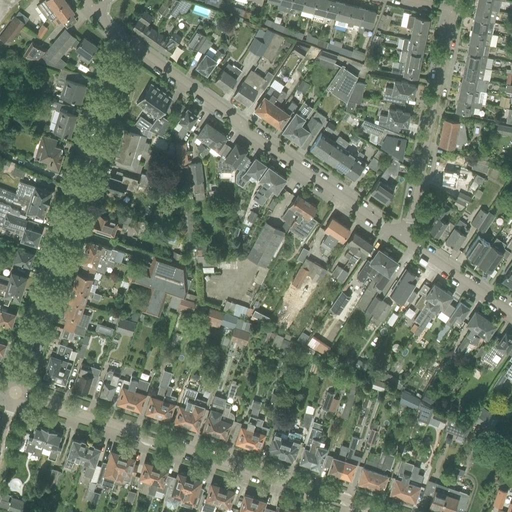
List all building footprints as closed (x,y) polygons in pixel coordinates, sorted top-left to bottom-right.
[(0,0),(0,20),(12,4),(17,0),(0,0)] [(66,2),(64,0),(44,0),(37,5),(47,18),(48,17),(50,13),(53,11),(66,2)] [(164,0),(157,10),(167,17),(170,14),(170,13),(179,1),(177,0),(164,0)] [(170,13),(170,14),(175,17),(186,0),(177,0),(179,1),(170,13)] [(283,11),(288,13),(291,0),(279,0),(278,3),(277,10),(283,11)] [(296,8),(301,9),(303,0),(291,0),(288,13),(294,14),(296,8)] [(303,0),(301,9),(313,12),(316,0),(303,0)] [(316,0),(313,12),(311,20),(323,23),(325,15),(328,0),(316,0)] [(329,0),(328,0),(325,15),(336,18),(340,3),(335,2),(336,2),(329,0)] [(477,0),(476,7),(490,10),(496,11),(497,11),(499,0),(477,0)] [(66,2),(53,11),(50,13),(48,17),(52,20),(57,26),(74,13),(66,2)] [(336,18),(334,24),(346,27),(352,6),(344,4),(340,3),(336,18)] [(352,29),(358,30),(363,9),(359,8),(359,7),(352,6),(346,27),(352,29)] [(476,7),(474,19),(494,23),(496,11),(490,10),(476,7)] [(367,10),(363,9),(358,30),(362,31),(364,25),(371,27),(375,12),(367,10)] [(146,25),(152,17),(144,11),(130,30),(149,43),(157,32),(147,25),(146,25)] [(18,12),(15,16),(24,23),(27,19),(18,12)] [(408,15),(406,25),(406,27),(412,29),(412,28),(426,31),(428,19),(408,15)] [(15,16),(0,35),(0,41),(2,39),(9,44),(24,23),(15,16)] [(474,19),(472,30),(492,34),(494,23),(474,19)] [(266,20),(264,25),(271,28),(273,23),(266,20)] [(271,28),(283,33),(284,27),(273,23),(271,28)] [(42,25),(36,34),(42,37),(47,28),(42,25)] [(284,27),(283,33),(294,37),(296,31),(284,27)] [(260,41),(265,32),(259,28),(248,49),(255,52),(261,41),(260,41)] [(412,28),(412,29),(410,39),(423,42),(426,31),(412,28)] [(197,29),(187,43),(197,50),(198,49),(204,41),(206,37),(207,36),(197,29)] [(261,41),(255,52),(271,60),(284,36),(267,29),(265,32),(260,41),(261,41)] [(65,30),(48,50),(38,61),(40,62),(62,69),(66,64),(58,57),(70,44),(76,48),(75,49),(81,53),(78,57),(87,64),(94,54),(92,53),(96,47),(83,37),(80,42),(74,39),(75,38),(65,30)] [(467,41),(469,42),(489,46),(495,47),(497,35),(492,34),(472,30),(470,36),(469,36),(467,41)] [(296,31),(294,37),(301,39),(303,34),(296,31)] [(157,32),(149,43),(168,57),(181,38),(173,32),(167,40),(157,32)] [(308,33),(305,41),(309,42),(316,45),(318,39),(311,37),(311,34),(308,33)] [(204,41),(198,49),(205,54),(206,53),(210,47),(213,43),(206,37),(204,41)] [(423,42),(410,39),(403,38),(401,50),(421,54),(423,42)] [(318,39),(316,45),(324,48),(326,42),(318,39)] [(38,61),(48,50),(32,41),(22,56),(38,61)] [(469,42),(467,53),(487,57),(489,46),(469,42)] [(202,58),(196,66),(207,74),(212,66),(214,64),(216,65),(224,53),(229,47),(222,43),(218,48),(216,51),(212,57),(206,53),(205,54),(202,58)] [(293,50),(303,56),(307,50),(297,43),(293,50)] [(316,57),(317,56),(322,49),(314,47),(310,53),(316,57)] [(339,53),(350,57),(352,52),(341,48),(339,53)] [(317,56),(316,57),(333,63),(336,55),(337,56),(337,55),(322,49),(317,56)] [(362,61),(364,54),(353,50),(352,52),(350,57),(362,61)] [(401,50),(399,61),(419,65),(421,54),(401,50)] [(467,53),(465,64),(485,69),(487,57),(467,53)] [(229,61),(220,73),(214,81),(228,90),(242,71),(229,61)] [(399,61),(398,68),(392,67),(391,72),(416,77),(419,65),(399,61)] [(342,64),(325,88),(328,90),(329,88),(331,90),(331,91),(346,101),(345,101),(346,102),(358,75),(357,75),(346,68),(345,69),(343,68),(345,65),(342,64)] [(465,64),(462,76),(483,80),(485,69),(465,64)] [(251,68),(239,87),(234,95),(248,105),(256,93),(256,92),(260,86),(264,89),(274,73),(269,70),(264,77),(251,68)] [(74,73),(64,70),(60,69),(55,83),(64,85),(61,96),(78,101),(81,92),(82,92),(85,84),(71,80),(74,73)] [(459,81),(458,87),(480,92),(486,93),(488,81),(483,80),(462,76),(461,82),(459,81)] [(290,77),(283,87),(263,116),(271,121),(280,108),(277,106),(295,81),(290,77)] [(407,82),(401,81),(401,82),(394,81),(393,88),(385,87),(383,98),(382,100),(393,102),(402,104),(404,96),(406,94),(408,97),(413,98),(413,95),(414,96),(416,89),(414,89),(415,85),(407,84),(407,82)] [(355,83),(351,93),(362,95),(364,83),(357,82),(355,83)] [(157,117),(148,130),(163,136),(169,121),(160,115),(172,98),(150,83),(136,103),(157,117)] [(271,87),(260,101),(254,110),(263,116),(283,87),(278,83),(274,89),(271,87)] [(480,92),(458,87),(457,92),(459,93),(458,99),(482,104),(485,104),(487,93),(486,93),(480,92)] [(362,95),(351,93),(347,100),(360,103),(362,95)] [(499,104),(509,106),(511,97),(501,95),(499,104)] [(482,104),(458,99),(456,111),(474,114),(475,107),(481,108),(482,104)] [(284,111),(280,108),(271,121),(280,128),(289,115),(290,115),(297,105),(291,101),(284,111)] [(72,107),(62,103),(58,102),(56,109),(60,110),(54,131),(69,135),(76,114),(70,112),(72,107)] [(287,123),(282,131),(291,138),(300,124),(300,125),(301,124),(312,109),(302,102),(291,118),(287,123)] [(402,110),(395,108),(395,110),(388,109),(387,116),(379,114),(377,124),(393,131),(397,132),(398,124),(400,122),(402,125),(407,126),(407,123),(409,124),(410,117),(409,117),(409,113),(401,111),(402,110)] [(187,109),(181,117),(179,121),(184,124),(176,135),(181,139),(197,116),(187,109)] [(304,127),(301,124),(300,125),(300,124),(291,138),(305,147),(326,118),(316,111),(304,127)] [(463,122),(444,118),(439,145),(460,149),(461,143),(466,140),(463,122)] [(399,134),(364,119),(360,125),(366,128),(365,130),(378,135),(376,141),(376,142),(401,156),(402,152),(404,153),(405,146),(403,145),(404,139),(398,138),(399,134)] [(329,122),(325,127),(331,132),(336,126),(329,122)] [(124,129),(120,141),(136,146),(137,142),(143,144),(144,144),(144,142),(146,136),(143,135),(145,129),(132,123),(129,131),(124,129)] [(206,123),(200,131),(197,136),(202,139),(196,148),(201,151),(216,130),(206,123)] [(511,135),(511,126),(497,124),(495,132),(511,135)] [(216,130),(201,151),(206,155),(212,145),(217,149),(215,151),(220,155),(224,150),(227,145),(223,142),(226,137),(216,130)] [(321,133),(310,149),(332,165),(344,148),(321,133)] [(42,135),(38,149),(35,157),(50,161),(48,167),(58,170),(63,156),(58,154),(60,148),(54,146),(56,139),(42,135)] [(116,158),(114,165),(123,168),(128,169),(127,170),(139,174),(142,166),(137,164),(142,150),(143,144),(137,142),(136,146),(120,141),(115,158),(116,158)] [(190,183),(188,164),(185,142),(175,143),(176,153),(182,223),(184,249),(197,248),(192,199),(191,193),(190,183)] [(224,150),(220,155),(217,160),(217,173),(230,173),(236,164),(242,156),(246,151),(235,143),(229,153),(224,150)] [(356,157),(344,148),(332,165),(344,173),(356,157)] [(378,149),(367,165),(375,171),(381,163),(380,162),(383,158),(384,159),(387,155),(378,149)] [(359,151),(356,157),(344,173),(353,180),(365,163),(360,160),(364,154),(359,151)] [(473,160),(474,160),(489,166),(490,166),(493,158),(475,152),(473,160)] [(242,156),(236,164),(238,166),(244,158),(242,156)] [(0,166),(6,170),(10,162),(0,157),(0,166)] [(242,166),(236,174),(235,182),(241,187),(251,173),(257,178),(266,165),(255,157),(247,169),(242,166)] [(392,160),(385,169),(390,173),(397,174),(399,162),(397,160),(393,158),(392,160)] [(442,178),(441,184),(455,187),(458,173),(460,164),(445,159),(442,178)] [(200,163),(188,164),(190,183),(203,181),(200,163)] [(268,166),(262,174),(259,180),(263,183),(252,198),(257,201),(277,172),(274,170),(274,168),(271,166),(269,167),(268,166)] [(22,179),(25,172),(14,167),(11,174),(22,179)] [(109,175),(105,189),(113,191),(113,194),(114,196),(116,198),(119,198),(121,196),(122,194),(125,186),(133,188),(135,184),(137,185),(138,182),(147,185),(145,191),(150,193),(153,182),(149,180),(150,176),(140,173),(138,178),(119,172),(117,178),(109,175)] [(286,179),(277,172),(257,201),(262,205),(272,190),(276,192),(286,179)] [(371,189),(370,191),(373,194),(386,202),(394,190),(383,183),(386,179),(380,176),(375,183),(371,189)] [(204,192),(203,181),(190,183),(191,193),(204,192)] [(52,191),(42,188),(22,182),(20,188),(33,192),(31,199),(48,204),(48,203),(50,202),(51,199),(50,197),(52,191)] [(31,199),(17,194),(0,187),(0,193),(5,194),(6,195),(5,198),(6,200),(11,202),(13,201),(29,205),(27,211),(42,216),(43,215),(45,214),(48,204),(31,199)] [(459,192),(456,198),(466,202),(468,197),(459,192)] [(298,194),(292,202),(282,218),(286,221),(285,222),(290,225),(307,200),(298,194)] [(278,200),(273,197),(266,211),(270,213),(278,200)] [(466,202),(456,198),(454,203),(463,208),(466,202)] [(210,200),(211,210),(215,212),(218,212),(217,200),(210,200)] [(307,200),(290,225),(294,228),(295,229),(303,217),(307,219),(316,207),(307,200)] [(0,211),(7,213),(7,214),(17,217),(19,211),(11,208),(10,206),(0,202),(0,211)] [(444,203),(432,221),(433,222),(428,230),(438,236),(440,233),(446,236),(455,223),(449,219),(447,222),(442,219),(450,207),(444,203)] [(477,228),(487,213),(480,208),(470,223),(477,228)] [(0,221),(4,223),(2,227),(23,233),(21,240),(36,244),(37,243),(38,242),(39,239),(38,238),(40,232),(32,230),(33,227),(25,225),(27,220),(17,217),(7,214),(7,213),(0,211),(0,221)] [(257,214),(251,211),(246,220),(252,223),(257,214)] [(487,213),(477,228),(484,232),(495,215),(488,211),(487,213)] [(117,220),(106,216),(97,213),(92,228),(113,234),(115,227),(127,231),(127,230),(137,233),(141,221),(119,214),(117,220)] [(319,244),(320,244),(318,247),(320,249),(319,250),(321,252),(340,223),(332,217),(323,229),(328,232),(319,244)] [(459,219),(450,232),(445,241),(456,249),(469,229),(465,226),(467,224),(459,219)] [(249,255),(248,256),(265,266),(284,231),(266,222),(251,250),(249,255)] [(290,225),(285,222),(281,228),(286,231),(287,230),(290,225)] [(340,223),(321,252),(325,254),(328,250),(337,238),(341,241),(349,229),(340,223)] [(308,231),(302,244),(309,247),(315,235),(308,231)] [(349,259),(363,238),(353,232),(344,245),(349,248),(343,255),(349,259)] [(477,237),(471,246),(465,254),(477,262),(489,245),(477,237)] [(363,238),(349,259),(354,262),(359,255),(363,258),(372,245),(363,238)] [(494,239),(478,263),(490,271),(501,255),(506,258),(510,252),(509,251),(503,247),(504,246),(494,239)] [(23,248),(6,243),(0,240),(0,246),(4,248),(3,251),(15,254),(13,261),(29,266),(33,253),(22,250),(23,248)] [(109,259),(114,261),(117,250),(88,241),(85,251),(109,259)] [(249,255),(251,250),(245,246),(242,252),(249,255)] [(303,247),(297,259),(302,262),(308,250),(303,247)] [(367,260),(356,277),(363,281),(366,276),(367,275),(372,278),(374,276),(379,269),(388,255),(378,249),(369,261),(367,260)] [(84,263),(82,268),(94,272),(94,271),(104,274),(107,266),(112,267),(114,261),(109,259),(85,251),(81,262),(84,263)] [(174,252),(171,260),(181,263),(184,255),(174,252)] [(136,267),(133,276),(131,280),(149,286),(141,311),(158,317),(164,298),(166,293),(172,295),(181,297),(184,299),(184,298),(186,292),(191,279),(186,278),(185,265),(181,263),(171,260),(164,258),(154,254),(150,266),(148,271),(136,267)] [(374,276),(372,278),(377,281),(373,288),(380,293),(391,276),(388,275),(397,262),(388,255),(379,269),(374,276)] [(305,257),(276,315),(295,324),(324,266),(305,257)] [(507,266),(510,268),(502,280),(511,286),(511,285),(511,259),(507,266)] [(336,278),(342,268),(337,264),(330,274),(336,278)] [(77,273),(73,286),(88,291),(94,272),(82,268),(81,274),(77,273)] [(342,268),(336,278),(341,281),(347,272),(342,268)] [(414,285),(418,279),(414,276),(415,275),(405,269),(397,282),(402,284),(394,296),(408,306),(417,293),(407,287),(410,282),(414,285)] [(0,274),(0,281),(22,288),(26,277),(11,272),(9,278),(0,274)] [(0,281),(0,293),(19,300),(22,288),(0,281)] [(434,283),(425,295),(422,293),(414,305),(421,309),(414,319),(420,323),(427,313),(443,289),(434,283)] [(68,300),(84,305),(88,291),(73,286),(68,300)] [(443,308),(441,310),(449,315),(455,307),(447,302),(452,295),(443,289),(427,313),(420,323),(415,331),(420,334),(439,306),(443,308)] [(203,297),(186,292),(184,298),(203,303),(205,298),(203,297)] [(349,297),(340,292),(329,308),(337,314),(349,297)] [(181,297),(172,295),(169,305),(177,308),(181,297)] [(374,314),(382,300),(375,296),(367,309),(374,314)] [(184,299),(181,297),(177,308),(191,313),(195,302),(184,299)] [(67,315),(66,321),(77,325),(77,326),(86,329),(90,316),(81,313),(84,305),(68,300),(64,314),(67,315)] [(237,316),(243,318),(249,307),(226,300),(222,311),(223,311),(237,316)] [(382,300),(374,314),(371,318),(369,320),(375,324),(379,319),(380,319),(389,305),(382,300)] [(455,307),(449,315),(434,337),(436,338),(433,343),(438,347),(441,342),(439,341),(456,317),(461,320),(469,307),(460,301),(455,307)] [(207,314),(209,307),(198,303),(195,310),(207,314)] [(7,309),(1,306),(1,305),(0,305),(0,321),(11,325),(14,314),(6,311),(7,309)] [(412,318),(416,310),(409,306),(404,314),(412,318)] [(209,307),(206,318),(220,322),(223,312),(209,307)] [(254,309),(249,318),(265,326),(270,317),(254,309)] [(367,309),(364,314),(371,318),(374,314),(367,309)] [(237,316),(223,311),(220,323),(233,328),(237,316)] [(465,338),(457,349),(463,352),(465,349),(469,341),(485,318),(475,311),(466,324),(472,327),(465,338)] [(243,318),(237,316),(233,328),(242,330),(246,319),(243,318)] [(120,318),(118,324),(124,326),(122,332),(131,335),(135,323),(120,318)] [(495,325),(485,318),(469,341),(465,349),(469,352),(474,344),(475,345),(482,334),(486,338),(495,325)] [(77,325),(66,321),(63,328),(64,328),(70,330),(72,331),(73,331),(75,332),(76,330),(77,326),(77,325)] [(70,330),(64,328),(61,337),(67,339),(70,330)] [(108,328),(105,335),(111,337),(114,330),(108,328)] [(242,330),(233,328),(230,339),(245,344),(249,333),(242,330)] [(495,336),(484,352),(481,356),(487,360),(493,352),(502,358),(511,342),(511,336),(505,331),(500,339),(495,336)] [(302,332),(296,340),(303,345),(308,337),(302,332)] [(84,334),(81,343),(87,345),(90,336),(84,334)] [(276,334),(272,344),(279,347),(282,337),(276,334)] [(279,347),(280,347),(289,350),(291,343),(292,341),(282,337),(279,347)] [(311,337),(306,344),(312,348),(317,341),(311,337)] [(81,343),(80,342),(76,355),(83,357),(87,345),(81,343)] [(51,355),(44,376),(45,376),(45,378),(50,379),(50,378),(54,380),(65,346),(59,344),(55,357),(51,355)] [(485,348),(481,345),(474,356),(478,359),(485,348)] [(65,346),(54,380),(57,380),(56,382),(61,384),(62,382),(64,383),(71,362),(67,361),(71,348),(65,346)] [(347,355),(344,363),(351,366),(354,358),(347,355)] [(367,365),(358,359),(353,366),(363,372),(367,365)] [(82,363),(77,378),(74,387),(87,392),(90,384),(95,386),(99,375),(86,371),(88,365),(82,363)] [(106,371),(99,394),(100,395),(101,397),(104,398),(105,396),(110,398),(111,398),(119,373),(109,369),(107,371),(106,371)] [(151,396),(149,402),(146,411),(157,415),(166,387),(171,372),(164,370),(158,385),(159,386),(156,397),(151,396)] [(122,386),(120,393),(117,402),(128,406),(138,378),(131,376),(130,381),(124,379),(121,386),(122,386)] [(138,378),(128,406),(140,410),(143,400),(145,394),(149,382),(145,380),(138,378)] [(369,386),(383,391),(385,382),(372,378),(369,386)] [(449,380),(444,387),(451,391),(455,384),(449,380)] [(185,425),(195,396),(199,383),(196,390),(186,387),(186,386),(183,394),(181,398),(181,399),(174,421),(185,425)] [(231,383),(227,395),(233,397),(237,385),(231,383)] [(173,389),(166,387),(157,415),(168,419),(176,397),(171,396),(173,389)] [(427,388),(423,395),(432,401),(436,393),(427,388)] [(416,406),(419,399),(403,391),(399,401),(415,408),(416,406)] [(343,406),(340,417),(347,419),(355,394),(348,392),(343,406)] [(271,406),(267,417),(274,419),(276,412),(281,395),(273,393),(269,406),(271,406)] [(324,400),(322,407),(328,409),(329,405),(330,402),(332,397),(333,395),(327,393),(324,400)] [(197,429),(206,400),(195,396),(185,425),(197,429)] [(329,405),(328,409),(327,410),(334,413),(338,400),(332,397),(330,402),(329,405)] [(431,404),(419,399),(416,406),(423,409),(419,416),(429,420),(431,415),(434,406),(431,404)] [(223,406),(214,434),(225,438),(227,432),(232,434),(237,421),(233,420),(234,417),(234,415),(233,413),(231,412),(229,411),(232,403),(225,401),(223,406)] [(212,402),(206,421),(203,430),(214,434),(223,406),(212,402)] [(452,402),(448,408),(454,411),(457,406),(452,402)] [(488,431),(498,418),(478,404),(466,422),(488,431)] [(449,413),(434,406),(431,415),(446,422),(449,413)] [(274,419),(271,427),(276,429),(281,413),(276,412),(274,419)] [(312,415),(305,412),(301,424),(308,426),(312,415)] [(237,421),(232,434),(238,436),(236,441),(247,445),(256,417),(252,415),(250,415),(248,420),(245,419),(243,423),(237,421)] [(465,438),(471,424),(449,415),(445,429),(465,438)] [(256,417),(247,445),(259,449),(264,433),(265,433),(267,427),(261,425),(263,419),(256,417)] [(28,440),(25,450),(33,452),(35,453),(34,454),(37,455),(38,454),(40,455),(41,452),(48,430),(36,426),(33,435),(30,434),(28,440)] [(311,427),(299,462),(301,462),(300,463),(305,465),(305,463),(309,465),(318,439),(321,430),(311,427)] [(377,431),(370,428),(365,442),(372,444),(377,431)] [(61,434),(48,430),(41,452),(48,455),(48,457),(55,460),(58,450),(59,450),(61,444),(58,443),(61,434)] [(275,431),(270,447),(271,448),(270,452),(273,453),(273,454),(277,455),(278,455),(280,456),(286,439),(286,440),(288,435),(275,431)] [(286,439),(280,456),(282,456),(282,457),(286,458),(287,458),(291,459),(293,455),(294,455),(300,439),(301,434),(295,432),(294,433),(289,431),(288,435),(286,440),(286,439)] [(348,447),(339,475),(344,476),(343,477),(348,479),(349,478),(350,478),(355,463),(350,461),(353,452),(358,437),(352,435),(348,447)] [(73,439),(70,448),(68,455),(66,455),(62,468),(70,470),(75,458),(81,460),(86,443),(73,439)] [(318,439),(309,465),(314,466),(314,468),(318,470),(319,468),(326,448),(322,446),(324,441),(318,439)] [(86,443),(81,460),(87,462),(83,475),(92,478),(85,499),(90,501),(96,482),(99,471),(100,466),(94,464),(100,448),(86,443)] [(333,456),(328,471),(328,473),(333,474),(333,473),(339,475),(348,447),(342,445),(338,457),(333,456)] [(101,464),(99,471),(96,482),(112,488),(114,483),(122,455),(111,451),(108,460),(106,466),(101,464)] [(379,457),(370,486),(382,490),(387,474),(383,473),(386,466),(390,468),(394,456),(381,452),(379,457)] [(122,455),(114,483),(120,485),(122,479),(132,482),(134,476),(134,475),(137,465),(132,463),(134,458),(122,455)] [(363,466),(357,482),(370,486),(379,457),(374,456),(373,461),(366,459),(363,466)] [(393,483),(390,492),(402,497),(412,468),(413,464),(413,463),(401,459),(395,477),(393,483)] [(144,462),(136,486),(141,487),(139,491),(146,493),(156,465),(144,462)] [(412,468),(402,497),(414,501),(423,475),(417,473),(420,467),(413,464),(412,468)] [(156,465),(146,493),(150,495),(153,496),(155,490),(163,492),(165,486),(162,485),(167,469),(156,465)] [(456,466),(451,480),(458,482),(461,475),(465,477),(468,470),(456,466)] [(51,468),(46,482),(53,484),(55,478),(57,470),(51,468)] [(53,484),(52,486),(58,488),(63,472),(57,470),(55,478),(53,484)] [(170,477),(167,486),(163,500),(166,500),(165,503),(167,506),(169,508),(172,508),(175,507),(177,504),(180,505),(180,504),(189,476),(184,475),(183,474),(180,473),(179,473),(177,473),(176,478),(170,477)] [(189,476),(180,504),(191,508),(192,506),(197,508),(203,489),(198,487),(200,480),(199,479),(194,477),(194,478),(189,476)] [(214,511),(222,487),(217,485),(217,484),(214,483),(212,484),(211,483),(206,498),(204,498),(202,503),(201,505),(202,505),(200,511),(203,511),(214,511)] [(435,489),(434,489),(429,506),(430,506),(431,508),(434,509),(436,508),(440,509),(448,487),(437,483),(435,489)] [(222,487),(214,511),(221,511),(224,505),(229,507),(234,491),(222,487)] [(468,493),(448,487),(440,509),(447,511),(452,511),(454,506),(463,509),(468,493)] [(128,490),(125,501),(126,501),(132,503),(135,492),(128,490)] [(499,490),(493,505),(501,507),(506,492),(499,490)] [(244,494),(238,511),(249,511),(254,498),(244,494)] [(261,511),(265,501),(254,498),(249,511),(261,511)] [(8,509),(17,511),(21,511),(24,504),(11,499),(8,509)]
